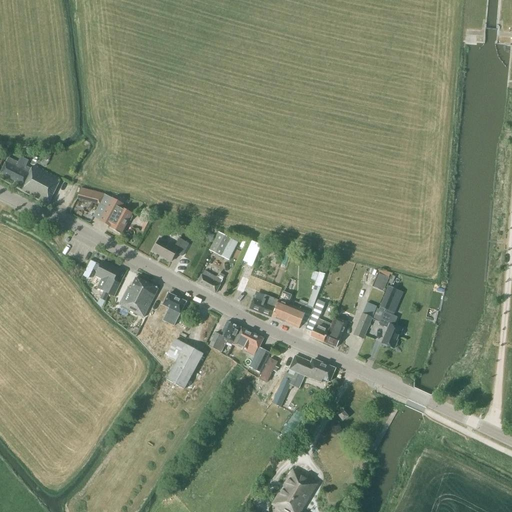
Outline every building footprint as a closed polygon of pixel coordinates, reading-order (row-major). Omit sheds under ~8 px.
[(60,181),(33,166),(31,170),(26,167),(28,161),(21,157),(18,163),(8,158),(0,174),(24,185),(21,190),(48,204),(60,181)] [(133,213),(122,207),(123,204),(105,195),(80,188),(78,199),(100,204),(107,208),(100,221),(110,227),(110,229),(121,235),(128,221),(130,220),(132,217),(132,215),(133,213)] [(238,243),(218,232),(209,251),(229,261),(238,243)] [(206,239),(212,242),(215,235),(209,233),(206,239)] [(153,252),(171,262),(176,253),(182,256),(189,244),(179,239),(175,247),(160,239),(153,252)] [(91,261),(83,276),(89,279),(93,270),(97,272),(100,266),(91,261)] [(114,281),(119,270),(103,261),(100,266),(97,272),(96,276),(101,278),(96,288),(104,292),(98,304),(102,306),(108,294),(114,297),(120,284),(114,281)] [(253,269),(252,269),(246,266),(236,290),(244,293),(253,269)] [(222,281),(224,277),(219,274),(217,278),(204,271),(202,275),(197,284),(215,294),(220,285),(222,281)] [(308,303),(307,306),(313,308),(320,288),(325,274),(319,272),(314,286),(308,303)] [(377,273),(371,287),(383,292),(389,278),(388,278),(378,274),(377,273)] [(144,318),(158,289),(157,288),(136,278),(131,288),(128,287),(119,305),(144,318)] [(385,310),(388,311),(397,290),(388,286),(380,307),(379,310),(384,312),(385,310)] [(277,304),(272,318),(299,329),(300,327),(306,311),(311,314),(312,313),(314,309),(313,308),(307,306),(299,303),(297,308),(295,307),(296,305),(294,304),(293,306),(293,307),(288,305),(292,295),(283,292),(279,302),(278,301),(277,304)] [(165,318),(163,321),(174,327),(178,318),(180,313),(186,302),(168,294),(163,305),(169,308),(165,318)] [(255,295),(249,309),(272,318),(277,304),(278,301),(273,299),(273,298),(265,295),(263,298),(255,295)] [(311,314),(305,329),(312,332),(310,337),(324,342),(331,325),(326,323),(318,320),(319,316),(325,304),(318,300),(314,309),(312,313),(311,314)] [(397,317),(384,312),(379,310),(377,309),(372,320),(379,323),(379,325),(388,328),(381,343),(394,349),(402,330),(394,327),(397,317)] [(362,314),(353,335),(363,339),(372,318),(362,314)] [(331,325),(324,342),(336,348),(344,331),(348,323),(335,317),(331,325)] [(212,340),(209,346),(217,350),(221,353),(227,342),(224,341),(225,338),(233,343),(240,328),(227,321),(220,335),(216,333),(212,340)] [(161,352),(173,332),(164,327),(162,331),(160,331),(151,346),(161,352)] [(234,343),(232,345),(242,351),(244,348),(247,350),(250,346),(247,344),(252,333),(241,328),(234,343)] [(252,333),(247,344),(250,346),(258,350),(259,348),(263,339),(252,333)] [(204,354),(172,336),(164,350),(168,352),(165,357),(175,363),(166,380),(184,390),(204,354)] [(255,357),(249,367),(260,373),(270,353),(259,348),(258,350),(255,357)] [(329,382),(335,369),(313,360),(311,363),(295,356),(289,370),(290,370),(288,374),(297,378),(299,374),(321,383),(323,379),(329,382)] [(293,359),(286,357),(281,370),(285,372),(287,373),(293,359)] [(270,359),(261,381),(268,384),(277,362),(270,359)] [(287,373),(285,372),(272,403),(281,407),(292,382),(295,383),(297,378),(288,374),(287,373)] [(294,436),(303,414),(295,411),(286,433),(294,436)] [(343,420),(347,417),(342,411),(338,414),(343,420)] [(300,511),(317,485),(293,470),(272,505),(284,511),(300,511)]
